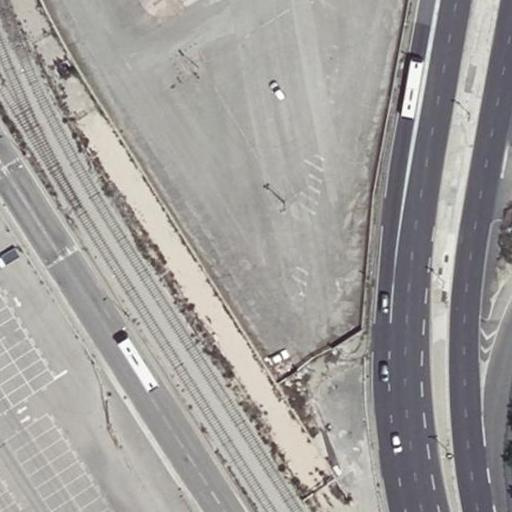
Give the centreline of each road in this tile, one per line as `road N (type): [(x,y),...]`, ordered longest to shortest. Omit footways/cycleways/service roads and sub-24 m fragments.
road 1 (primary): [(476,466),(463,374),(468,284),(511,26)]
road 2 (primary): [(457,0),(396,386)]
road 3 (motorway): [(429,0),(396,217),(396,386)]
road 4 (motorway): [(476,466),(511,340)]
road 5 (primary): [(396,386),(416,511)]
